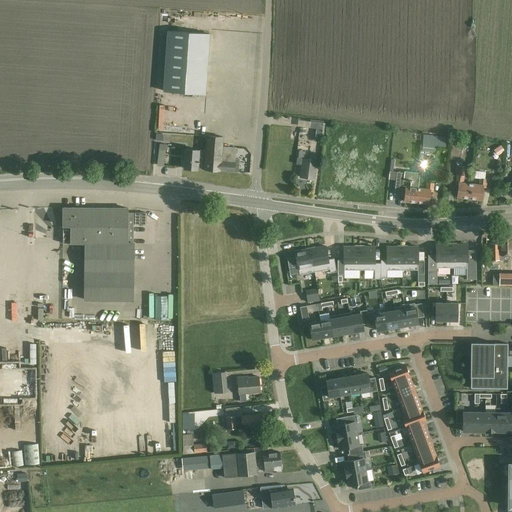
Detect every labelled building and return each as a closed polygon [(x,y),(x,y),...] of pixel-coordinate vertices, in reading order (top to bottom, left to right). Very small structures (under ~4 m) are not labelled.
[(164,92),(206,95),(210,36),(169,32),(164,92)] [(188,103),(187,95),(175,95),(175,104),(188,103)] [(324,125),(311,123),(310,130),(317,131),(315,142),(322,143),(324,125)] [(446,149),(447,138),(423,135),(421,151),(430,152),(431,142),(440,143),(439,148),(446,149)] [(221,171),(234,172),(237,172),(238,163),(235,162),(236,148),(222,147),(223,137),(207,136),(206,156),(204,170),(221,171)] [(464,140),(463,146),(475,148),(476,142),(464,140)] [(496,145),(500,151),(507,147),(504,141),(496,145)] [(162,145),(161,170),(179,171),(180,162),(168,162),(168,154),(172,154),(173,145),(162,145)] [(198,169),(204,170),(206,156),(199,156),(199,151),(185,150),(184,169),(198,170),(198,169)] [(303,158),(297,157),(296,164),(302,165),(300,177),(315,179),(318,161),(302,159),(303,158)] [(394,194),(402,195),(402,194),(405,194),(404,201),(417,203),(418,188),(420,173),(405,171),(404,173),(397,172),(394,194)] [(457,197),(469,199),(471,184),(463,183),(464,177),(457,176),(456,185),(458,185),(457,197)] [(479,185),(471,184),(469,199),(482,200),(484,188),(486,188),(487,180),(480,179),(479,185)] [(426,189),(418,188),(417,203),(429,204),(431,192),(433,192),(434,184),(427,183),(426,189)] [(63,243),(85,244),(85,300),(133,300),(133,244),(134,213),(128,213),(128,208),(63,208),(63,243)] [(499,255),(511,254),(511,234),(498,235),(499,255)] [(451,242),(435,242),(435,266),(451,266),(451,242)] [(451,242),(451,266),(466,266),(466,274),(472,274),(472,261),(466,261),(466,242),(451,242)] [(326,246),(311,249),(315,272),(330,269),(330,273),(336,272),(334,258),(328,259),(326,246)] [(375,246),(359,247),(360,270),(375,270),(375,278),(381,278),(381,277),(381,263),(375,263),(375,246)] [(338,260),(338,275),(345,275),(345,270),(360,270),(359,247),(344,247),(344,260),(338,260)] [(387,270),(402,270),(402,247),(387,247),(387,260),(381,260),(381,263),(381,277),(387,277),(387,270)] [(417,247),(402,247),(402,270),(418,270),(418,274),(424,274),(424,260),(418,260),(418,247),(417,247)] [(311,249),(295,251),(299,274),(315,272),(311,249)] [(508,274),(500,274),(500,275),(499,285),(507,285),(508,274)] [(404,305),(405,309),(408,325),(418,323),(417,318),(424,317),(421,303),(414,304),(414,303),(404,305)] [(446,320),(447,303),(436,303),(436,320),(446,320)] [(457,303),(447,303),(446,320),(457,320),(457,303)] [(400,306),(394,307),(395,310),(398,327),(408,325),(405,309),(404,305),(404,304),(400,304),(400,306)] [(300,307),(302,320),(309,319),(307,305),(300,307)] [(374,311),(367,313),(369,323),(370,326),(376,325),(377,330),(388,329),(385,312),(384,308),(374,310),(374,311)] [(360,314),(350,315),(353,332),(364,330),(363,325),(369,323),(367,313),(367,310),(360,311),(360,314)] [(395,310),(385,312),(388,329),(398,327),(395,310)] [(343,333),(353,332),(350,315),(350,313),(340,315),(343,333)] [(330,316),(330,319),(333,335),(343,333),(340,315),(330,316)] [(330,319),(320,321),(323,337),(333,335),(330,319)] [(312,339),(323,337),(320,321),(310,323),(312,339)] [(470,377),(470,388),(507,388),(507,343),(494,343),(494,342),(470,342),(470,377)] [(392,381),(409,375),(406,365),(388,372),(392,381)] [(214,393),(228,392),(226,371),(212,372),(214,393)] [(376,378),(369,379),(368,373),(357,375),(360,392),(361,394),(378,391),(376,378)] [(350,393),(360,392),(357,375),(347,377),(350,393)] [(409,375),(392,381),(396,390),(412,384),(409,375)] [(448,376),(442,379),(447,392),(454,389),(448,376)] [(260,392),(259,377),(246,378),(246,377),(238,378),(239,394),(260,392)] [(347,377),(337,378),(340,395),(350,393),(347,377)] [(330,397),(340,395),(337,378),(327,380),(328,386),(321,387),(323,400),(330,399),(330,397)] [(399,399),(416,393),(412,384),(396,390),(399,399)] [(416,393),(399,399),(402,408),(419,401),(416,393)] [(22,400),(0,400),(0,410),(20,410),(21,415),(35,415),(34,395),(22,395),(22,400)] [(405,416),(422,410),(419,401),(402,408),(405,416)] [(197,423),(196,403),(186,403),(186,423),(197,423)] [(362,406),(353,407),(353,411),(354,414),(364,413),(362,406)] [(463,423),(463,431),(474,431),(474,412),(464,412),(464,409),(457,409),(456,423),(463,423)] [(422,410),(405,416),(402,418),(406,427),(423,421),(426,420),(422,410)] [(474,412),(474,431),(485,431),(485,412),(474,412)] [(485,431),(496,431),(496,412),(485,412),(485,431)] [(496,412),(496,431),(507,431),(507,412),(496,412)] [(255,425),(263,425),(262,414),(246,415),(241,416),(242,426),(247,426),(248,428),(255,427),(255,425)] [(337,437),(357,434),(355,422),(358,422),(356,415),(343,417),(344,424),(335,425),(337,437)] [(236,428),(235,416),(227,417),(228,429),(236,428)] [(423,421),(406,427),(409,436),(426,430),(423,421)] [(413,445),(430,439),(426,430),(409,436),(413,445)] [(194,433),(183,434),(183,454),(195,453),(207,452),(206,443),(194,444),(194,433)] [(357,434),(337,437),(339,449),(348,448),(349,454),(352,454),(363,452),(362,445),(359,445),(357,434)] [(430,439),(413,445),(416,454),(433,447),(430,439)] [(22,462),(35,461),(34,441),(21,441),(22,462)] [(419,463),(436,456),(433,447),(416,454),(419,463)] [(8,463),(17,463),(17,448),(8,448),(8,463)] [(366,458),(365,451),(363,452),(352,454),(353,460),(348,461),(344,462),(346,474),(365,470),(363,459),(366,458)] [(256,474),(254,452),(237,454),(237,453),(222,455),(222,454),(210,456),(211,469),(223,468),(224,478),(239,476),(256,474)] [(280,452),(263,454),(265,472),(273,471),(273,466),(281,465),(280,452)] [(191,469),(207,468),(205,456),(190,458),(191,469)] [(436,456),(419,463),(423,472),(440,466),(436,456)] [(365,470),(346,474),(348,485),(357,484),(358,490),(371,488),(370,481),(367,482),(365,470)] [(284,485),(260,487),(263,508),(273,507),(273,508),(295,505),(294,499),(295,498),(295,496),(294,496),(293,490),(293,488),(285,490),(283,490),(282,486),(284,486),(284,485)] [(214,508),(245,504),(243,491),(212,495),(214,508)]
